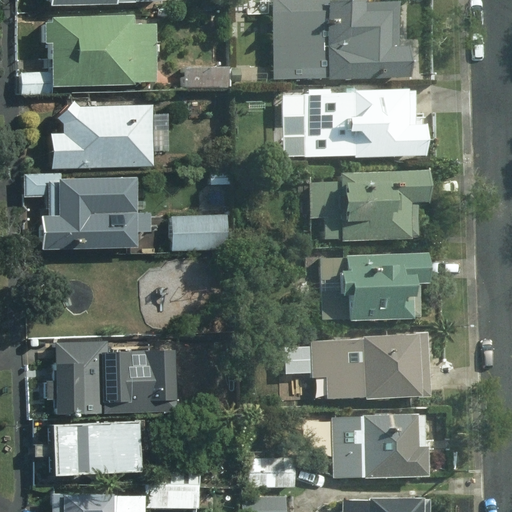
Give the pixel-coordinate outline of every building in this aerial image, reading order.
[(270,0),(272,78),(329,77),(329,79),(409,77),(408,44),(399,44),(397,0),(270,0)] [(50,42),(51,85),(132,83),(132,81),(155,81),(154,23),(131,23),(131,14),(49,17),(50,23),(43,22),(44,42),(50,42)] [(183,67),(183,88),(229,87),(229,67),(183,67)] [(49,71),(20,72),(20,95),(50,94),(49,71)] [(301,92),(302,157),(424,152),(423,123),(414,123),(413,89),(301,92)] [(49,133),(50,168),(152,165),(151,151),(167,151),(166,113),(151,113),(151,104),(77,105),(70,101),(53,118),(61,124),(61,133),(49,133)] [(428,201),(426,169),(338,173),(339,181),(307,183),(308,218),(323,217),(325,240),(418,236),(416,202),(428,201)] [(39,209),(41,250),(137,248),(136,231),(150,231),(150,213),(136,213),(135,177),(59,178),(58,174),(22,174),(23,196),(47,196),(47,208),(39,209)] [(228,214),(170,216),(172,251),(229,247),(228,214)] [(427,283),(426,252),(320,257),(323,319),(419,314),(417,283),(427,283)] [(429,395),(425,333),(308,340),(311,377),(324,377),(326,399),(363,397),(363,400),(429,395)] [(55,399),(57,415),(101,414),(101,399),(116,399),(116,361),(83,361),(83,343),(46,344),(46,364),(55,364),(55,381),(44,381),(44,400),(55,399)] [(424,414),(331,417),(333,479),(427,477),(427,446),(424,446),(424,414)] [(52,456),(53,475),(141,471),(140,450),(144,449),(142,421),(51,426),(52,444),(33,445),(33,457),(52,456)] [(292,457),(246,458),(247,487),(293,487),(292,457)] [(155,460),(155,483),(199,486),(200,462),(155,460)] [(199,487),(148,485),(147,506),(198,508),(199,487)] [(143,511),(144,496),(53,495),(52,511),(143,511)] [(285,511),(285,495),(241,496),(241,511),(285,511)] [(428,511),(428,499),(335,498),(335,511),(428,511)]
